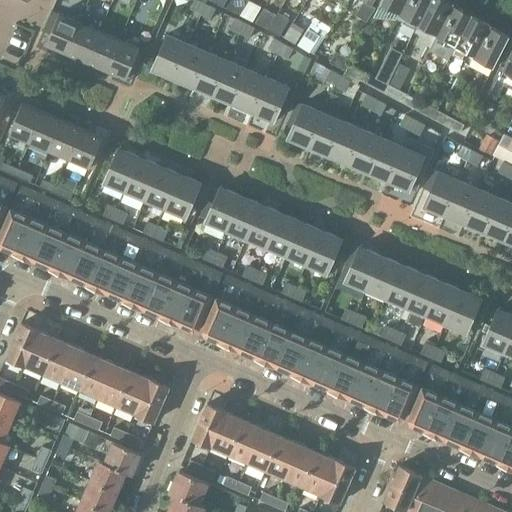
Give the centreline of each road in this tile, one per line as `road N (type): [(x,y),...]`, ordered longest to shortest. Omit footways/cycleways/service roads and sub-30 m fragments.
road 1 (residential): [(387,439),(202,357)]
road 2 (residential): [(202,357),(17,277)]
road 3 (residential): [(202,357),(139,511)]
road 4 (residential): [(511,493),(387,439)]
